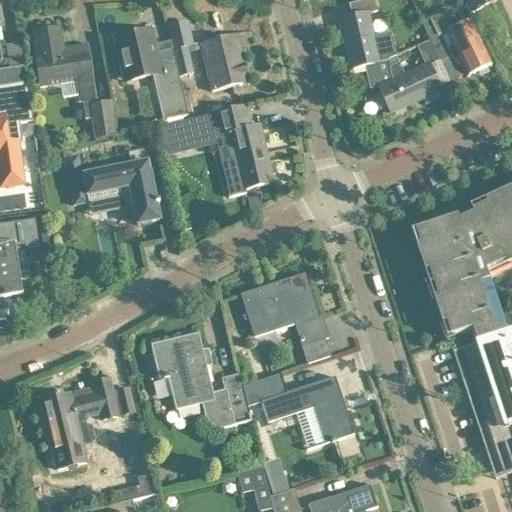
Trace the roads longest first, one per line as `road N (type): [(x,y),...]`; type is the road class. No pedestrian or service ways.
road 1 (unclassified): [(0,370),(87,339),(338,198)]
road 2 (residential): [(434,511),(338,198)]
road 3 (residential): [(338,198),(296,0)]
road 4 (unclassified): [(338,198),(511,115)]
